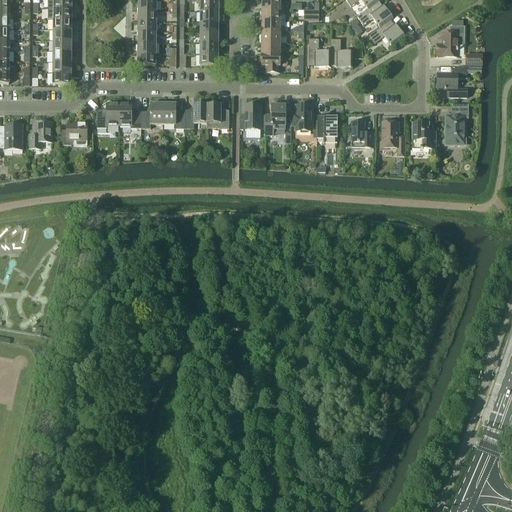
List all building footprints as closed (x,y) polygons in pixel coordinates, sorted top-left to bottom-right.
[(0,0),(0,9),(9,10),(9,0),(0,0)] [(71,11),(71,0),(47,0),(47,10),(71,11)] [(280,6),(280,0),(261,0),(261,11),(284,11),(284,6),(280,6)] [(381,2),(379,0),(345,0),(350,7),(360,0),(367,11),(368,11),(380,2),(381,2)] [(156,13),(156,2),(138,2),(138,13),(156,13)] [(393,20),(380,2),(368,11),(367,11),(357,19),(363,27),(372,20),(379,29),(379,30),(392,21),(393,20)] [(218,14),(218,3),(200,3),(200,13),(218,14)] [(0,20),(9,21),(9,10),(0,9),(0,20)] [(71,21),(71,11),(47,10),(47,21),(53,21),(71,21)] [(280,22),(280,16),(284,16),(284,11),(261,11),(261,22),(280,22)] [(318,11),(314,11),(303,11),(303,22),(318,22),(318,11)] [(156,24),(156,13),(138,13),(138,24),(156,24)] [(218,24),(218,14),(200,13),(200,24),(218,24)] [(0,31),(9,31),(9,21),(0,20),(0,31)] [(71,32),(71,21),(53,21),(53,32),(71,32)] [(405,39),(392,21),(379,30),(379,29),(368,37),(375,46),(384,39),(391,48),(405,39)] [(280,29),(280,22),(261,22),(261,33),(284,34),(284,29),(280,29)] [(156,35),(156,24),(138,24),(138,34),(156,35)] [(218,35),(218,24),(200,24),(200,35),(218,35)] [(464,46),(463,36),(463,29),(450,29),(450,35),(443,35),(443,47),(437,47),(437,58),(442,58),(442,59),(457,59),(458,46),(464,46)] [(0,42),(9,42),(9,31),(0,31),(0,42)] [(71,43),(71,32),(53,32),(53,43),(71,43)] [(280,45),(280,39),(283,39),(284,34),(261,33),(261,45),(280,45)] [(360,33),(356,36),(361,42),(364,39),(360,33)] [(156,45),(156,35),(138,34),(138,45),(156,45)] [(218,46),(218,35),(200,35),(200,46),(218,46)] [(330,53),(318,53),(318,41),(308,41),(308,69),(330,69),(330,68),(330,53)] [(352,70),(353,53),(340,53),(340,41),(330,41),(330,53),(330,68),(330,69),(352,70)] [(0,52),(9,53),(9,42),(0,42),(0,52)] [(71,54),(71,43),(53,43),(53,54),(71,54)] [(156,56),(156,45),(138,45),(138,56),(156,56)] [(286,45),(280,45),(261,45),(261,56),(283,56),(283,51),(286,51),(286,45)] [(218,57),(218,46),(200,46),(200,57),(218,57)] [(0,63),(9,64),(9,53),(0,52),(0,63)] [(71,65),(71,54),(53,54),(53,64),(71,65)] [(156,67),(156,56),(138,56),(138,67),(156,67)] [(280,68),(280,62),(283,62),(283,56),(261,56),(261,68),(265,68),(265,75),(279,75),(279,68),(280,68)] [(481,56),(465,56),(465,67),(481,67),(481,56)] [(218,68),(218,57),(200,57),(199,68),(218,68)] [(0,74),(9,75),(9,64),(0,63),(0,74)] [(71,75),(71,65),(53,64),(53,75),(71,75)] [(457,91),(457,80),(467,80),(467,69),(454,69),(454,76),(437,75),(437,90),(447,91),(447,99),(466,99),(467,91),(457,91)] [(0,85),(8,86),(9,75),(0,74),(0,85)] [(70,87),(71,75),(53,75),(52,86),(70,87)] [(119,128),(119,105),(106,105),(106,111),(105,111),(104,113),(103,114),(97,114),(97,130),(107,130),(107,127),(119,128)] [(141,131),(141,115),(134,114),(134,113),(132,112),(131,112),(131,105),(119,105),(119,128),(130,128),(130,131),(141,131)] [(163,126),(163,106),(150,106),(150,112),(149,112),(147,113),(147,115),(141,115),(141,131),(150,131),(150,126),(163,126)] [(185,131),(185,112),(178,112),(178,111),(177,109),(176,109),(176,106),(163,106),(163,126),(175,126),(175,131),(185,131)] [(207,125),(207,106),(193,106),(193,112),(185,112),(185,131),(194,131),(194,125),(207,125)] [(229,131),(229,112),(220,112),(220,106),(207,106),(207,125),(220,125),(219,131),(229,131)] [(464,140),(464,120),(468,120),(468,106),(450,106),(450,118),(446,118),(446,140),(445,141),(445,144),(447,147),(450,147),(451,146),(459,146),(460,147),(463,147),(465,145),(465,141),(464,140)] [(245,113),(239,117),(239,132),(261,132),(261,130),(261,126),(265,126),(265,117),(261,117),(261,107),(245,107),(245,113)] [(285,131),(285,107),(271,107),(271,117),(265,117),(265,126),(265,137),(273,137),(273,131),(285,131)] [(311,133),(311,107),(296,107),(296,116),(291,116),(291,128),(296,128),(296,133),(311,133)] [(337,145),(337,119),(324,119),(324,117),(317,117),(317,140),(323,140),(323,145),(337,145)] [(51,144),(51,125),(36,124),(36,137),(29,137),(28,151),(40,151),(40,144),(51,144)] [(374,150),(374,135),(364,135),(364,124),(351,124),(351,150),(374,150)] [(405,158),(405,139),(398,139),(399,124),(382,124),(381,144),(380,145),(380,148),(383,151),(386,151),(387,150),(397,150),(397,158),(405,158)] [(435,151),(436,133),(428,133),(429,124),(412,124),(411,151),(420,151),(422,151),(435,151)] [(22,152),(23,126),(17,126),(15,125),(11,125),(10,126),(4,126),(4,129),(0,128),(0,149),(4,150),(4,152),(22,152)] [(86,147),(87,125),(78,125),(78,127),(67,127),(67,132),(61,132),(61,147),(71,147),(73,145),(74,147),(86,147)]
